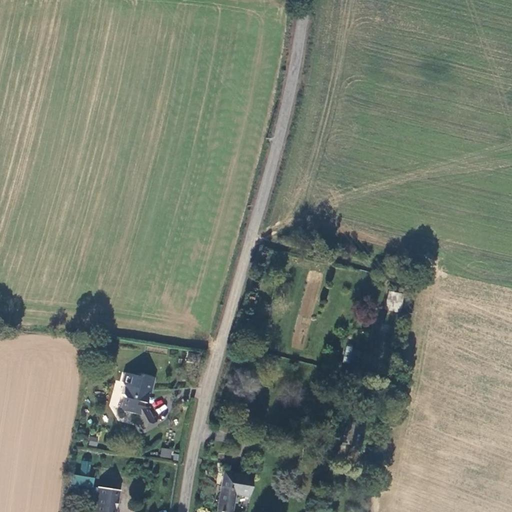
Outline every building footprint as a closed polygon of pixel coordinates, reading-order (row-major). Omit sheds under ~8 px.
[(308,284),(317,286),(320,273),(311,271),(308,284)] [(400,313),(404,294),(389,291),(385,309),(400,313)] [(346,345),(343,360),(350,362),(353,346),(346,345)] [(121,381),(124,386),(122,396),(123,396),(120,406),(122,411),(135,415),(135,418),(142,432),(155,424),(146,409),(145,409),(142,408),(142,404),(145,404),(148,393),(149,393),(153,376),(141,373),(138,375),(123,371),(121,381)] [(364,410),(342,405),(340,413),(363,419),(364,410)] [(363,419),(340,413),(335,438),(368,446),(373,420),(363,419)] [(82,462),(80,475),(88,477),(89,463),(82,462)] [(226,511),(229,494),(243,497),(246,477),(218,472),(211,511),(226,511)] [(115,511),(119,489),(99,486),(95,511),(115,511)]
